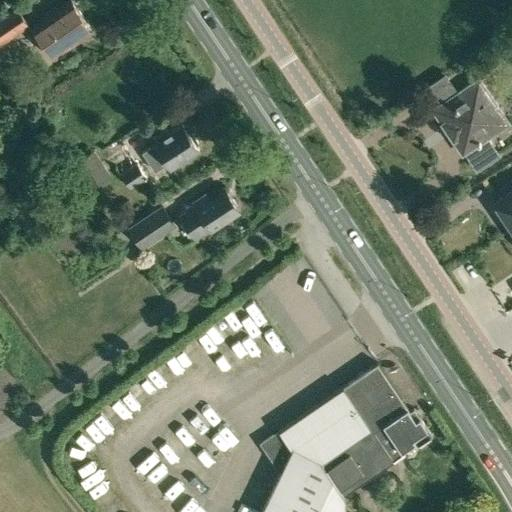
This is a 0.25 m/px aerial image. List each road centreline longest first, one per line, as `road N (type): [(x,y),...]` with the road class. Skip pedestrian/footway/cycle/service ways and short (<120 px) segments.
road 1 (unclassified): [(511,395),(246,0)]
road 2 (unclassified): [(318,192),(0,430)]
road 3 (primary): [(511,483),(318,192)]
road 4 (primary): [(318,192),(187,0)]
